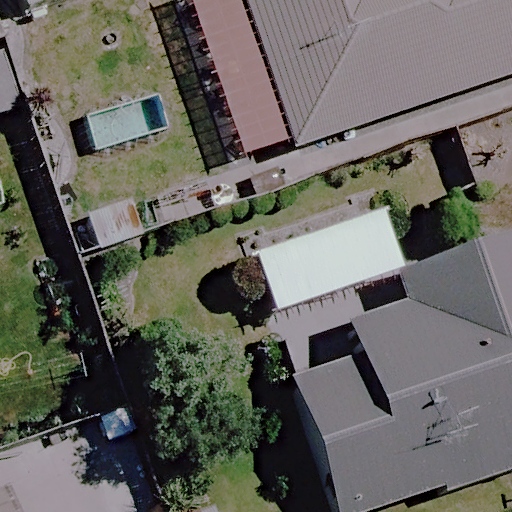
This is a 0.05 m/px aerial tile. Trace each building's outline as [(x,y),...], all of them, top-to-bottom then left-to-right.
[(278,152),(227,0),(192,0),(179,4),(234,166),(278,152)] [(511,0),(227,0),(278,152),(282,163),(511,86),(511,0)] [(0,122),(14,118),(0,81),(0,122)] [(358,221),(240,261),(262,327),(380,286),(358,221)] [(336,333),(347,366),(280,388),(320,511),(395,511),(433,500),(435,504),(511,479),(511,243),(387,285),(396,313),(336,333)]
